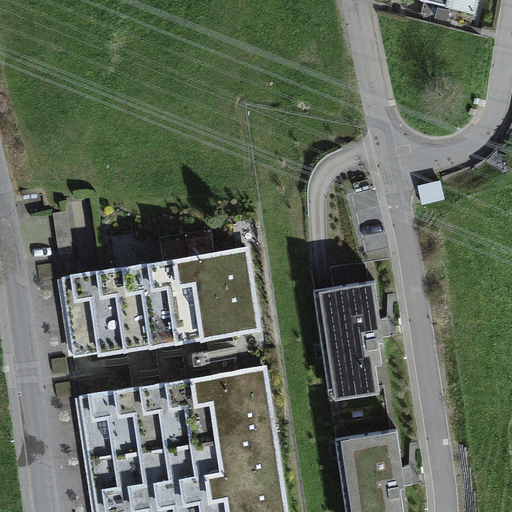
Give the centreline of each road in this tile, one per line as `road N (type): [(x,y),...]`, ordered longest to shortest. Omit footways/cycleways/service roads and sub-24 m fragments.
road 1 (residential): [(382,117),(427,342),(450,511)]
road 2 (residential): [(0,193),(46,511)]
road 3 (residential): [(382,117),(410,155),(448,165),(476,152),(499,126),(511,70)]
